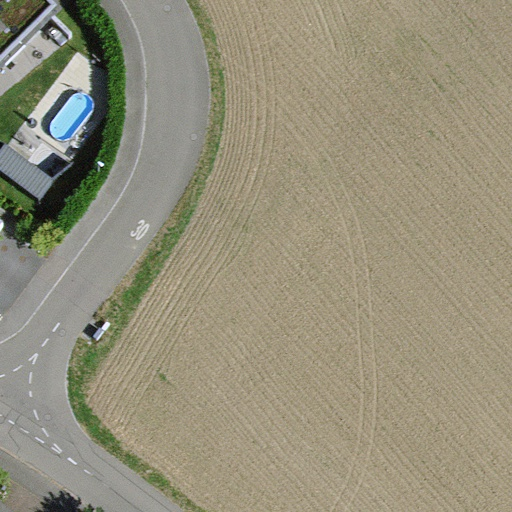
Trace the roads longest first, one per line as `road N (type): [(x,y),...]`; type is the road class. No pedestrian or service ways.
road 1 (residential): [(151,0),(170,29),(174,133),(137,220),(0,410)]
road 2 (residential): [(0,410),(135,511)]
